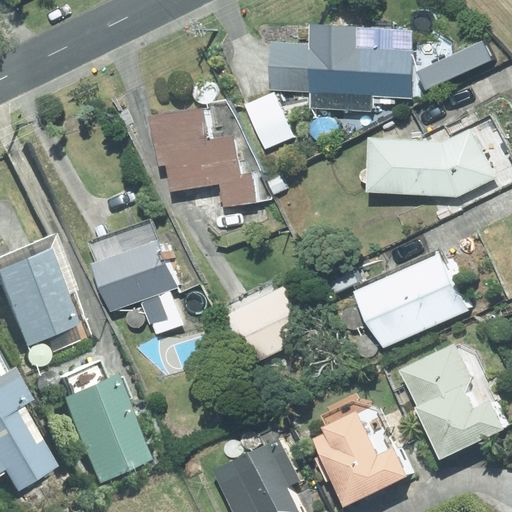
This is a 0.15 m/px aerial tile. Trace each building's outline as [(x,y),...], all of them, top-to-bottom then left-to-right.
[(422,51),(322,45),(319,93),(418,100),(422,51)] [(282,100),(255,111),(270,149),(297,138),(282,100)] [(215,111),(162,116),(167,167),(177,165),(180,191),(229,186),(231,208),(264,205),(261,174),(248,175),(244,137),(218,140),(215,111)] [(381,140),(377,192),(464,197),(504,179),(481,129),(451,144),(381,140)] [(115,232),(91,242),(118,313),(148,303),(160,335),(190,325),(178,290),(189,286),(173,242),(170,244),(165,231),(121,247),(115,232)] [(0,258),(0,292),(24,348),(45,339),(49,347),(68,340),(64,331),(76,326),(62,297),(72,292),(49,237),(0,258)] [(454,255),(367,292),(391,348),(477,311),(454,255)] [(327,285),(338,310),(362,300),(350,274),(327,285)] [(308,282),(236,315),(259,365),(331,331),(308,282)] [(487,338),(493,349),(503,344),(498,333),(487,338)] [(409,371),(454,460),(511,431),(511,421),(502,401),(486,409),(477,391),(481,377),(465,343),(409,371)] [(17,408),(24,404),(4,372),(0,374),(0,473),(1,473),(15,494),(55,469),(17,408)] [(148,461),(110,377),(59,400),(97,484),(148,461)] [(325,439),(331,455),(322,459),(333,482),(344,477),(358,507),(422,478),(408,447),(390,456),(370,412),(335,429),(337,433),(325,439)] [(246,511),(245,511),(308,511),(296,486),(306,481),(286,440),(226,470),(246,511)]
